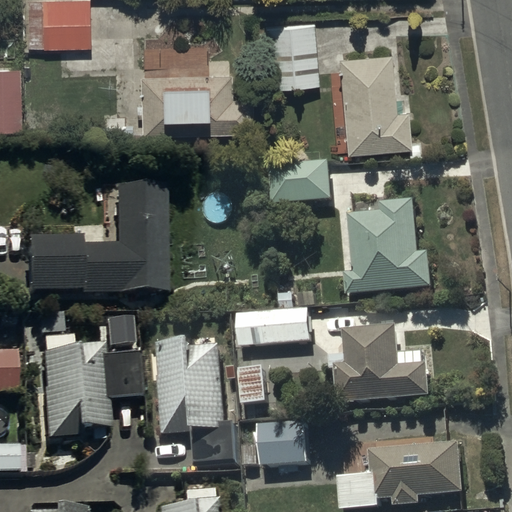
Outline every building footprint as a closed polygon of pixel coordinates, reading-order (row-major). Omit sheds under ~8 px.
[(91,1),(29,1),(29,49),(91,49),(91,1)] [(316,26),(267,29),(271,89),(320,86),(316,26)] [(94,57),(62,55),(61,69),(93,72),(94,57)] [(394,55),(340,60),(348,155),(412,150),(409,114),(399,115),(394,55)] [(21,69),(0,69),(0,132),(22,132),(21,69)] [(233,76),(142,78),(143,133),(253,132),(253,101),(233,101),(233,76)] [(334,204),(332,166),(271,170),(273,209),(334,204)] [(79,247),(27,247),(27,303),(166,303),(166,196),(115,196),(115,250),(79,250),(79,247)] [(383,217),(352,220),(357,273),(348,274),(350,298),(434,291),(431,257),(422,258),(418,204),(383,207),(383,217)] [(312,347),(311,312),(241,315),(242,350),(312,347)] [(347,334),(347,359),(329,359),(329,374),(338,373),(340,406),(433,402),(431,368),(426,368),(426,356),(401,357),(400,332),(347,334)] [(194,346),(159,348),(165,438),(196,436),(198,471),(239,468),(236,426),(227,426),(222,350),(194,351),(194,346)] [(70,358),(42,360),(43,391),(41,391),(44,445),(82,443),(82,438),(110,437),(108,406),(140,405),(138,360),(103,362),(103,350),(70,352),(70,358)] [(17,355),(0,355),(0,396),(18,396),(17,355)] [(268,372),(241,373),(243,409),(270,407),(268,372)] [(310,427),(262,428),(263,470),(311,469),(310,427)] [(465,497),(462,448),(418,451),(418,447),(400,448),(400,453),(372,455),(373,479),(343,481),(344,511),(371,511),(383,511),(383,504),(396,503),(396,511),(423,510),(422,500),(465,497)] [(17,450),(0,450),(0,479),(18,479),(17,450)] [(183,511),(218,511),(218,505),(213,505),(212,496),(183,497),(183,511)]
